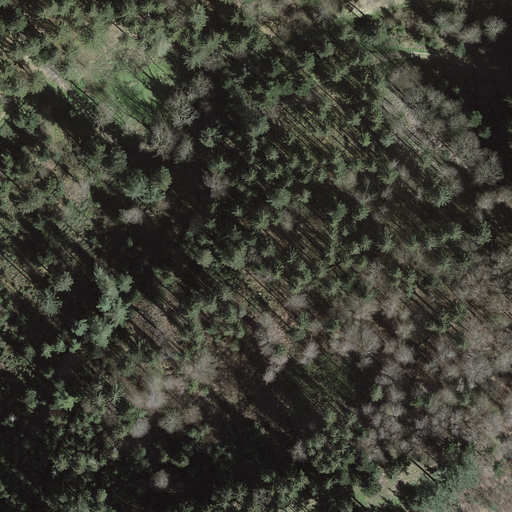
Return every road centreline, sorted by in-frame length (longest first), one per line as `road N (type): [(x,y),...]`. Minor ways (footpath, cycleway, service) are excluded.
road 1 (track): [(25,0),(27,34),(59,82),(110,134),(152,153),(239,107),(390,62),(440,58),(511,77)]
road 2 (track): [(511,437),(286,511)]
